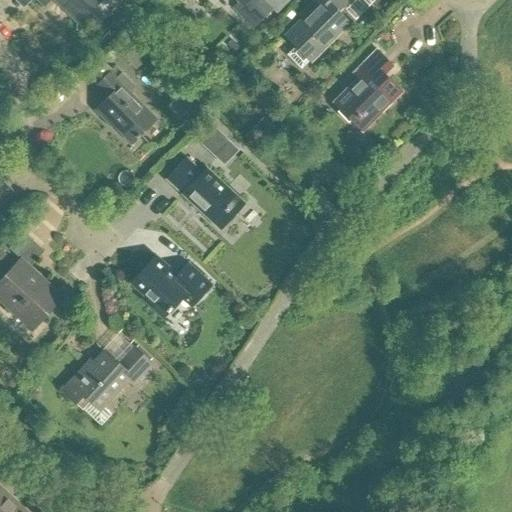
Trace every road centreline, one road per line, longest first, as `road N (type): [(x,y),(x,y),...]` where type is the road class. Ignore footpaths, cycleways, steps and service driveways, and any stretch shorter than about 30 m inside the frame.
road 1 (residential): [(27,165),(110,243),(87,275)]
road 2 (residential): [(27,165),(16,79),(0,50)]
